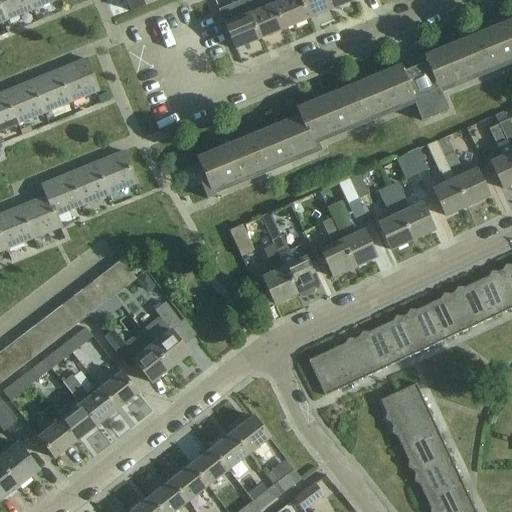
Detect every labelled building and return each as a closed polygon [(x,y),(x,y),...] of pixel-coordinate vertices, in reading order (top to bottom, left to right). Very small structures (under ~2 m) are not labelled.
[(0,0),(0,8),(6,22),(32,11),(27,0),(0,0)] [(27,0),(32,11),(35,10),(47,6),(60,0),(59,0),(27,0)] [(157,2),(155,0),(125,0),(131,13),(157,2)] [(244,0),(242,1),(244,6),(259,41),(283,31),(269,0),(244,0)] [(298,0),(284,0),(269,0),(283,31),(307,21),(298,0)] [(298,0),(307,21),(331,11),(326,0),(298,0)] [(326,0),(331,11),(356,1),(355,0),(326,0)] [(242,1),(218,11),(218,12),(234,51),(259,41),(244,6),(242,1)] [(511,20),(424,57),(427,64),(402,74),(399,67),(296,109),(299,117),(196,159),(201,170),(195,172),(206,200),(213,197),(211,192),(313,150),(310,142),(412,101),(421,122),(447,112),(438,90),(511,59),(511,20)] [(84,60),(57,71),(70,104),(98,93),(84,60)] [(44,115),(70,104),(57,71),(30,82),(44,115)] [(3,93),(17,126),(44,115),(30,82),(3,93)] [(0,132),(17,126),(3,93),(0,94),(0,132)] [(505,114),(495,119),(498,125),(511,153),(511,128),(511,126),(505,114)] [(498,147),(503,158),(490,164),(502,190),(511,185),(511,154),(498,125),(488,130),(497,148),(498,147)] [(436,143),(439,149),(454,181),(466,207),(488,197),(476,170),(462,177),(456,164),(458,163),(446,138),(436,143)] [(436,143),(426,147),(430,154),(445,185),(432,191),(445,217),(466,207),(454,181),(439,149),(436,143)] [(417,150),(406,155),(416,175),(426,170),(417,150)] [(136,185),(122,153),(95,164),(108,197),(136,185)] [(416,175),(406,155),(396,160),(405,180),(416,175)] [(68,174),(82,207),(108,197),(95,164),(68,174)] [(55,218),(82,207),(68,174),(41,185),(45,197),(46,196),(55,218)] [(358,176),(348,180),(357,200),(366,196),(358,176)] [(357,200),(348,180),(325,190),(331,203),(345,198),(348,204),(357,200)] [(387,187),(399,215),(412,241),(433,231),(421,205),(408,211),(402,200),(404,199),(397,183),(387,187)] [(390,251),(412,241),(399,215),(387,187),(376,192),(384,208),(386,208),(391,219),(378,225),(390,251)] [(46,196),(45,197),(19,207),(33,240),(60,229),(55,218),(46,196)] [(0,215),(0,236),(6,251),(33,240),(19,207),(0,215)] [(270,214),(260,218),(273,246),(283,269),(296,295),(298,294),(299,298),(303,299),(313,294),(315,291),(313,287),(317,285),(305,259),(292,265),(287,255),(289,254),(281,237),(270,214)] [(330,218),(354,268),(375,258),(363,232),(349,238),(343,225),(345,224),(340,214),(330,218)] [(332,278),(354,268),(330,218),(321,223),(332,246),(320,252),(332,278)] [(242,226),(254,252),(268,246),(256,220),(242,226)] [(241,226),(228,232),(240,257),(253,251),(241,226)] [(273,246),(273,247),(263,251),(269,263),(270,262),(275,273),(262,279),(274,306),(296,295),(273,246)] [(121,261),(111,269),(126,288),(135,280),(121,261)] [(499,272),(511,299),(511,266),(511,267),(505,266),(501,271),(499,272)] [(101,276),(116,295),(126,288),(111,269),(101,276)] [(511,309),(511,299),(499,272),(497,273),(491,273),(488,278),(476,283),(492,319),(511,309)] [(101,276),(91,284),(106,303),(116,295),(101,276)] [(492,319),(476,283),(464,289),(457,288),(454,294),(452,295),(468,330),(492,319)] [(82,291),(96,310),(106,303),(91,284),(82,291)] [(82,291),(72,298),(87,318),(96,310),(82,291)] [(468,330),(452,295),(450,296),(443,295),(440,300),(428,306),(444,341),(468,330)] [(62,306),(77,325),(87,318),(72,298),(62,306)] [(141,333),(169,369),(188,355),(170,332),(180,324),(165,304),(154,312),(161,322),(144,335),(141,333)] [(68,332),(77,325),(62,306),(53,313),(68,332)] [(444,341),(428,306),(416,311),(409,311),(406,316),(404,317),(420,352),(444,341)] [(58,339),(68,332),(53,313),(44,320),(58,339)] [(420,352),(404,317),(402,318),(395,317),(392,322),(380,328),(397,364),(420,352)] [(49,347),(58,339),(44,320),(34,327),(49,347)] [(39,354),(49,347),(34,327),(24,335),(39,354)] [(71,354),(93,337),(86,328),(64,345),(71,354)] [(397,364),(380,328),(368,334),(362,333),(358,338),(356,339),(373,375),(397,364)] [(112,331),(103,338),(125,367),(132,361),(150,384),(169,369),(141,333),(140,334),(142,337),(126,349),(112,331)] [(29,362),(39,354),(24,335),(14,342),(29,362)] [(373,375),(356,339),(354,340),(348,340),(344,345),(332,350),(349,386),(373,375)] [(20,369),(29,362),(14,342),(5,349),(20,369)] [(71,354),(64,345),(43,361),(51,370),(71,354)] [(0,361),(11,376),(20,369),(5,349),(0,353),(0,361)] [(349,386),(332,350),(308,362),(324,398),(349,386)] [(0,380),(2,383),(11,376),(0,361),(0,380)] [(51,370),(43,361),(23,377),(30,386),(51,370)] [(120,374),(99,390),(116,411),(137,395),(120,374)] [(30,386),(23,377),(2,393),(9,402),(30,386)] [(72,377),(62,384),(72,397),(81,390),(72,377)] [(391,426),(427,409),(415,385),(380,401),(385,414),(385,420),(390,424),(391,426)] [(116,411),(99,390),(79,406),(95,427),(116,411)] [(18,425),(30,418),(19,398),(7,404),(18,425)] [(0,429),(3,433),(15,423),(0,403),(0,429)] [(75,443),(95,427),(79,406),(58,422),(75,443)] [(427,409),(391,426),(392,428),(391,434),(397,438),(402,450),(438,433),(427,409)] [(252,418),(231,434),(248,455),(269,439),(252,418)] [(54,459),(75,443),(58,422),(37,438),(54,459)] [(438,433),(402,450),(408,462),(407,468),(412,472),(413,474),(449,457),(438,433)] [(248,455),(231,434),(211,450),(227,471),(248,455)] [(0,456),(0,466),(17,488),(38,472),(16,445),(0,456)] [(211,450),(190,466),(207,487),(227,471),(211,450)] [(449,457),(413,474),(414,476),(414,482),(419,486),(425,498),(460,481),(449,457)] [(0,501),(17,488),(0,466),(0,501)] [(190,466),(170,482),(186,503),(207,487),(190,466)] [(300,480),(293,471),(279,481),(271,471),(264,476),(272,486),(279,496),(300,480)] [(460,481),(425,498),(430,510),(429,511),(456,511),(471,505),(460,481)] [(170,482),(149,498),(160,511),(174,511),(186,503),(170,482)] [(314,485),(307,491),(294,501),(302,511),(322,496),(314,485)] [(279,496),(272,486),(252,502),(259,511),(279,496)] [(160,511),(149,498),(131,511),(160,511)] [(252,502),(238,511),(258,511),(259,511),(252,502)]
